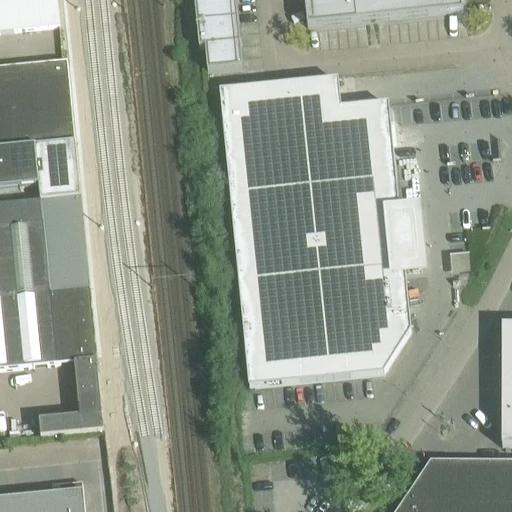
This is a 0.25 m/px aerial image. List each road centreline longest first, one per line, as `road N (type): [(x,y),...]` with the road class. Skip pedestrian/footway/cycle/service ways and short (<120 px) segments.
road 1 (unclassified): [(353,511),(511,261)]
road 2 (unclassified): [(508,47),(306,67),(282,61),(269,0)]
road 3 (unknown): [(0,462),(72,463),(86,511)]
